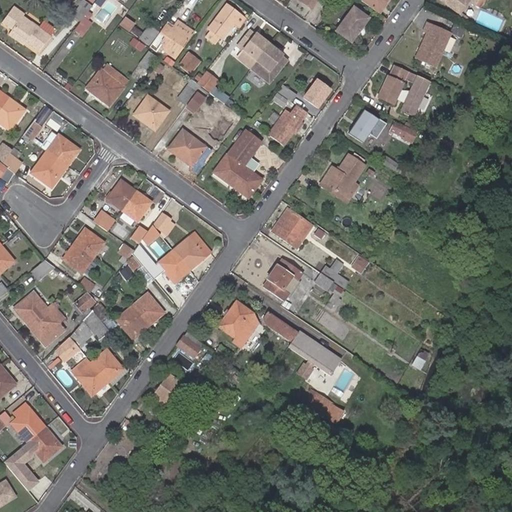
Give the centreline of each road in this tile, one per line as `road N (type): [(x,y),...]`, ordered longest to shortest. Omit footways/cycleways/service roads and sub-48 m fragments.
road 1 (residential): [(94,441),(243,235)]
road 2 (residential): [(243,235),(358,75)]
road 3 (residential): [(243,235),(116,142)]
road 4 (residential): [(94,441),(0,328)]
road 5 (residential): [(116,142),(0,56)]
road 6 (residential): [(358,75),(255,0)]
